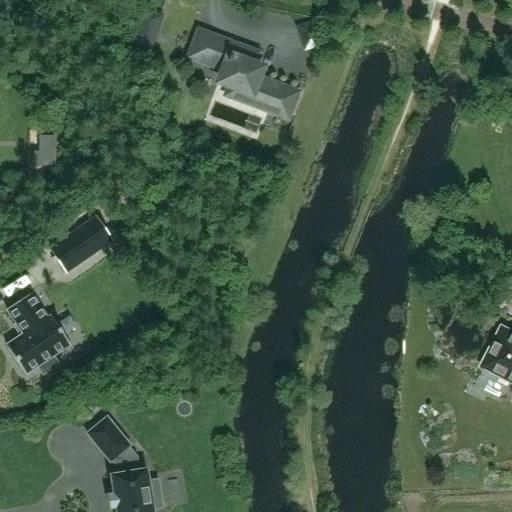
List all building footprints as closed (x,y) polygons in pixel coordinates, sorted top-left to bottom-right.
[(138,36),(149,41),(155,27),(143,22),(138,36)] [(254,55),(211,39),(200,35),(192,56),(225,68),(220,81),(232,86),(229,94),(286,116),(294,94),(256,80),(260,69),(251,65),(254,55)] [(49,249),(66,273),(112,241),(95,218),(49,249)] [(47,319),(30,294),(6,310),(23,335),(6,346),(25,375),(37,367),(43,374),(58,364),(52,357),(70,345),(50,316),(47,319)] [(511,335),(503,330),(493,350),(484,366),(511,380),(511,335)] [(110,473),(116,511),(152,511),(152,507),(161,505),(157,479),(148,480),(146,468),(138,469),(136,456),(127,445),(129,444),(106,416),(87,432),(110,460),(112,458),(117,464),(118,472),(110,473)]
